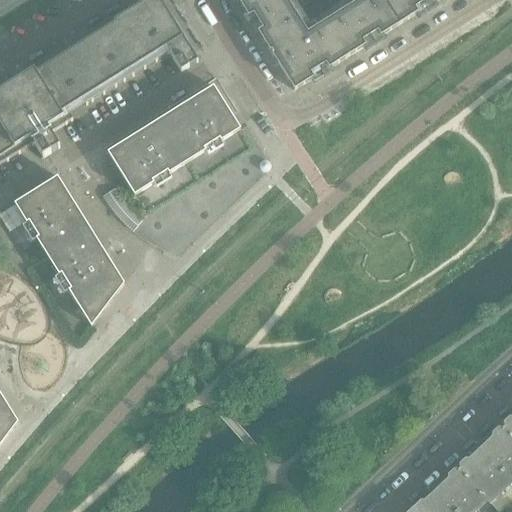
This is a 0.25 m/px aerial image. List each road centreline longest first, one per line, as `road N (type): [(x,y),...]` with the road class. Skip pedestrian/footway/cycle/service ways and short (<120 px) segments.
road 1 (residential): [(490,0),(283,127),(235,51)]
road 2 (residential): [(48,167),(235,51)]
road 3 (residential): [(381,511),(511,388)]
road 4 (residential): [(103,0),(0,64)]
